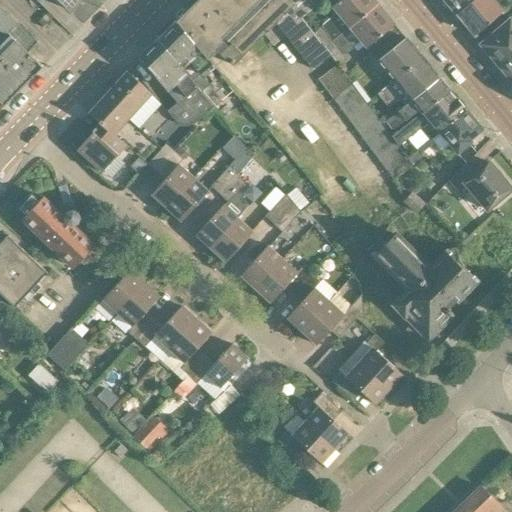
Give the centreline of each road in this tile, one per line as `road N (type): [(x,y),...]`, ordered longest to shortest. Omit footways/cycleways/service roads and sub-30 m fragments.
road 1 (residential): [(299,364),(24,131)]
road 2 (residential): [(483,380),(347,511)]
road 3 (tertiary): [(24,131),(154,0)]
road 4 (residential): [(511,123),(407,0)]
